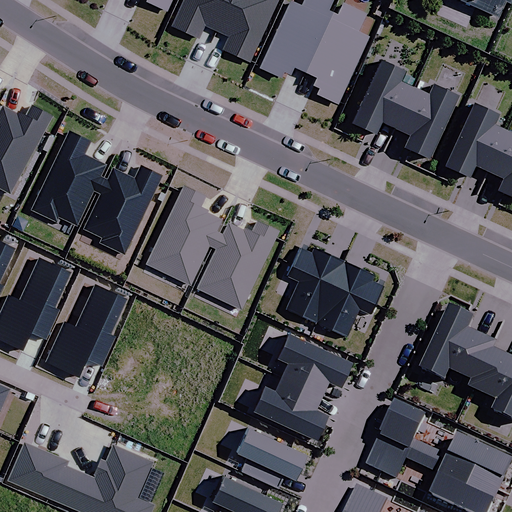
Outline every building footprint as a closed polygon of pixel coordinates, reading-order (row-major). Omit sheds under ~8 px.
[(143,0),(168,11),(172,0),(143,0)] [(216,32),(230,0),(184,0),(172,27),(198,39),(204,26),(216,32)] [(230,0),(216,32),(229,37),(222,51),(249,63),(278,0),(230,0)] [(289,2),(259,69),(287,81),(292,68),(305,74),(332,14),(327,12),(332,0),(331,0),(304,0),(301,7),(289,2)] [(455,0),(497,19),(505,2),(510,4),(511,0),(455,0)] [(337,17),(332,14),(305,74),(317,79),(311,93),(338,105),(369,38),(357,32),(365,15),(343,4),(337,17)] [(405,73),(380,62),(351,126),(375,137),(381,125),(395,131),(413,91),(400,85),(405,73)] [(428,97),(413,91),(395,131),(409,138),(403,151),(428,162),(457,97),(433,87),(428,97)] [(498,116),(473,105),(444,169),(468,180),(474,168),(488,174),(507,134),(493,128),(498,116)] [(0,109),(0,189),(9,194),(52,118),(31,107),(24,119),(2,107),(0,109)] [(90,143),(69,132),(31,211),(55,223),(58,217),(77,226),(93,192),(96,194),(103,179),(100,178),(105,167),(84,156),(90,143)] [(511,136),(507,134),(488,174),(503,181),(497,194),(511,200),(511,136)] [(106,181),(103,179),(96,194),(100,195),(83,230),(102,239),(100,244),(123,255),(161,177),(140,167),(134,180),(112,169),(106,181)] [(207,197),(185,186),(147,265),(190,286),(209,246),(213,248),(220,233),(216,232),(222,221),(200,210),(207,197)] [(223,235),(220,233),(213,248),(216,249),(197,289),(240,309),(277,231),(257,221),(251,234),(228,223),(223,235)] [(511,262),(481,236),(459,262),(493,291),(511,268),(511,262)] [(0,291),(2,287),(0,285),(0,279),(14,250),(0,243),(0,291)] [(315,324),(344,262),(315,248),(311,256),(301,251),(288,278),(300,283),(286,311),(315,324)] [(8,296),(0,312),(0,342),(22,352),(31,334),(45,341),(59,311),(54,308),(70,273),(39,259),(19,301),(8,296)] [(374,276),(344,262),(315,324),(345,338),(358,310),(369,315),(382,288),(371,283),(374,276)] [(63,323),(44,364),(77,379),(85,361),(100,368),(114,338),(109,336),(125,301),(94,286),(74,329),(63,323)] [(467,387),(471,389),(490,349),(493,341),(465,329),(471,316),(448,306),(419,369),(443,380),(448,370),(470,380),(467,387)] [(351,365),(287,336),(276,360),(287,365),(280,380),(321,399),(328,384),(340,390),(351,365)] [(511,359),(490,349),(471,389),(495,400),(490,411),(511,420),(511,359)] [(321,399),(280,380),(273,394),(264,390),(252,414),(316,443),(327,419),(314,414),(321,399)] [(0,411),(9,391),(0,386),(0,411)] [(394,401),(365,464),(395,478),(424,414),(394,401)] [(307,458),(248,431),(236,456),(246,461),(241,472),(278,489),(283,478),(295,483),(307,458)] [(440,465),(498,491),(511,460),(454,435),(440,465)] [(8,481),(78,511),(82,511),(97,481),(93,479),(65,467),(67,463),(24,444),(8,481)] [(152,464),(112,446),(104,464),(100,462),(93,479),(97,481),(82,511),(150,511),(153,507),(136,500),(152,464)] [(488,511),(498,491),(440,465),(427,495),(465,511),(488,511)] [(279,511),(282,506),(223,479),(211,505),(221,509),(220,511),(279,511)]
